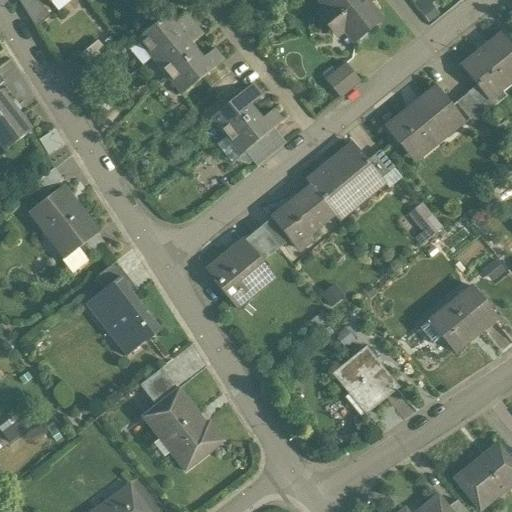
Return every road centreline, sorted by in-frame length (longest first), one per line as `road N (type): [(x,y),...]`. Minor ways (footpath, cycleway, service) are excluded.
road 1 (residential): [(484,0),(160,268)]
road 2 (residential): [(160,268),(0,4)]
road 3 (residential): [(302,487),(160,268)]
road 4 (residential): [(511,373),(344,479),(302,487)]
